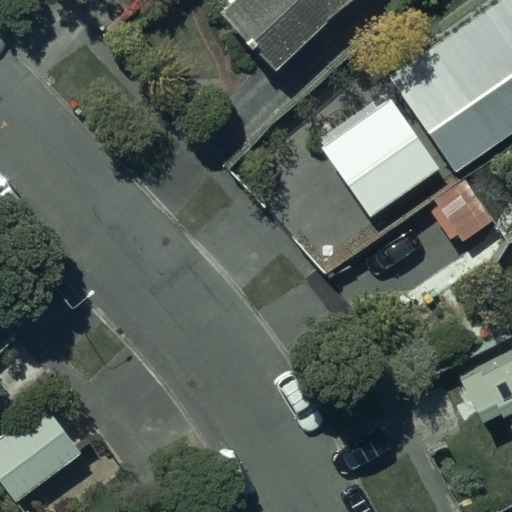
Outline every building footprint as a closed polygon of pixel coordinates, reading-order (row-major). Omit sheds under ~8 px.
[(211,0),(210,2),(267,60),(327,0),(211,0)] [(446,161),(511,114),(511,0),(471,0),(380,66),(392,83),(315,138),(364,205),(369,202),(374,209),(401,189),(396,182),(439,151),(446,161)] [(511,345),(510,342),(443,377),(462,413),(511,388),(511,345)] [(76,441),(38,395),(0,426),(0,478),(12,493),(76,441)] [(504,422),(511,436),(511,404),(494,414),(499,424),(504,422)]
